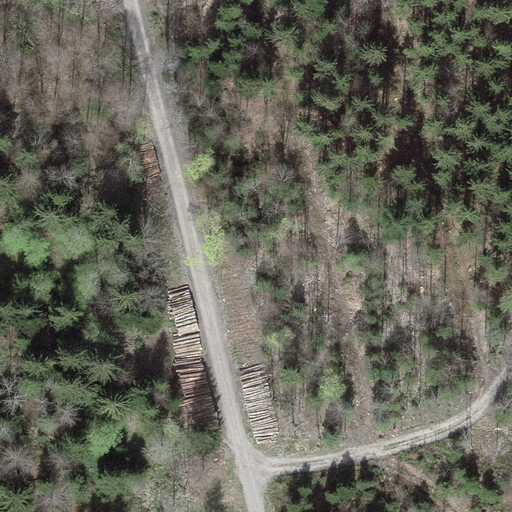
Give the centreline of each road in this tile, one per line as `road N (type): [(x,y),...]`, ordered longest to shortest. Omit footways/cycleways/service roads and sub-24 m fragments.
road 1 (track): [(140,0),(257,482)]
road 2 (track): [(257,482),(405,439),(511,349)]
